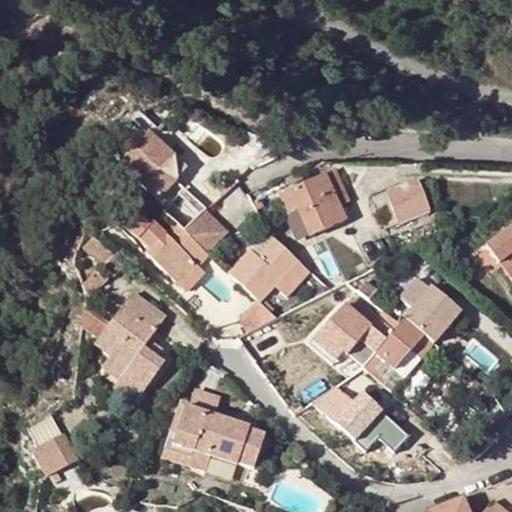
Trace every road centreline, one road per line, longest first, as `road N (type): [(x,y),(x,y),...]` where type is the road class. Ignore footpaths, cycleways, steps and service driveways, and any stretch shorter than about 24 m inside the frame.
road 1 (residential): [(511,454),(400,492),(356,472),(235,363)]
road 2 (residential): [(511,150),(333,148),(247,168)]
road 3 (residential): [(298,0),(511,98)]
